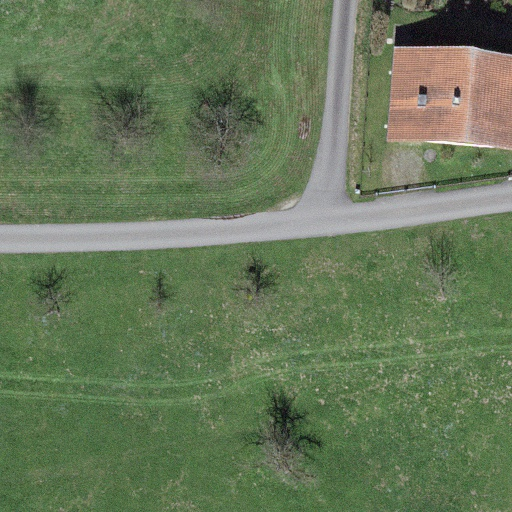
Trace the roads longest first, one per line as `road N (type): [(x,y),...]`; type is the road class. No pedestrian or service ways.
road 1 (track): [(511,208),(0,238)]
road 2 (track): [(324,225),(347,0)]
